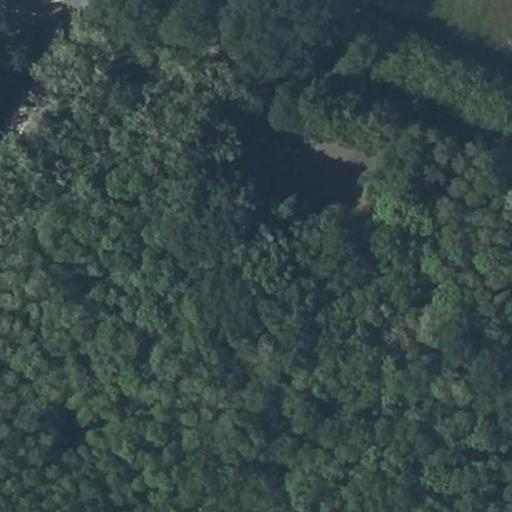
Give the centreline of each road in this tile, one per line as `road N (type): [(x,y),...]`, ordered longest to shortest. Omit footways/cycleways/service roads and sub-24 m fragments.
road 1 (track): [(82,23),(342,72),(511,135)]
road 2 (tertiary): [(0,151),(82,23)]
